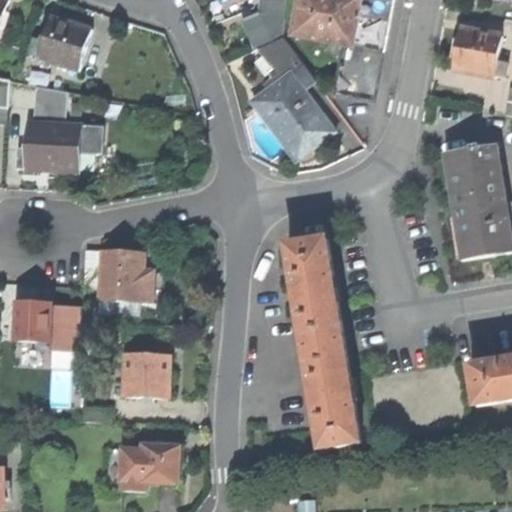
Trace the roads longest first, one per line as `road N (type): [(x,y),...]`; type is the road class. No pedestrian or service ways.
road 1 (residential): [(233,511),(228,383),(242,199)]
road 2 (residential): [(391,179),(386,217),(398,319),(511,296)]
road 3 (residential): [(75,227),(68,269),(5,266),(8,203),(61,209)]
road 4 (residential): [(242,199),(200,53),(168,0)]
road 5 (residential): [(425,0),(391,179)]
road 6 (residential): [(242,199),(75,227)]
road 7 (residential): [(391,179),(242,199)]
